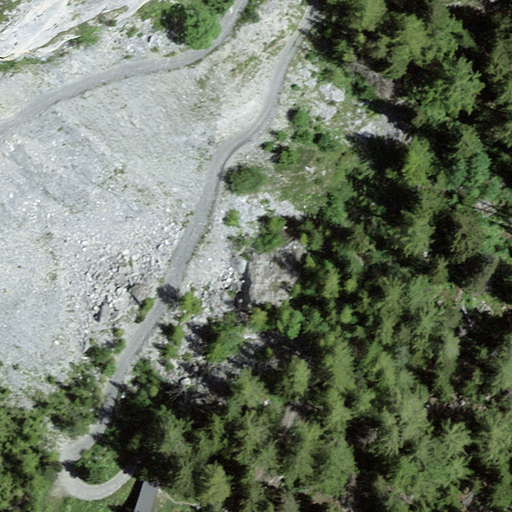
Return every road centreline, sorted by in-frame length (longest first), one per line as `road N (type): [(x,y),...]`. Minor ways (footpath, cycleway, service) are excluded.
road 1 (track): [(241,511),(311,385),(309,351),(290,334),(268,338),(209,384),(129,476),(91,489),(74,481),(69,467),(112,415),(121,374),(166,309),(227,175),(249,148),(281,133),(302,65),(324,28),(327,0)]
road 2 (track): [(265,0),(214,63),(82,98),(0,149)]
